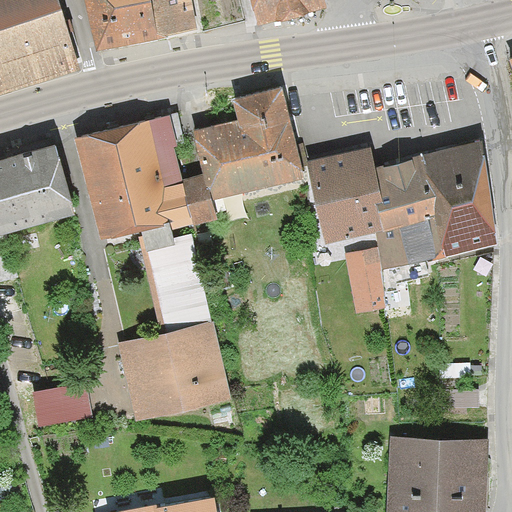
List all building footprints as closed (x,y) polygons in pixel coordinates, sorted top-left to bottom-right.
[(62,0),(0,0),(0,94),(0,96),(85,68),(62,0)] [(88,0),(101,51),(199,31),(191,0),(88,0)] [(251,0),(258,26),(328,9),(325,0),(251,0)] [(235,99),(240,122),(197,131),(212,198),(306,178),(301,157),(287,88),(235,99)] [(177,115),(77,140),(103,246),(189,225),(214,219),(203,178),(183,183),(175,152),(186,149),(177,115)] [(371,148),(311,161),(329,243),(378,232),(386,270),(503,244),(482,145),(376,168),(371,148)] [(52,150),(0,162),(0,225),(66,209),(52,150)] [(212,315),(193,235),(140,248),(160,328),(212,315)] [(213,321),(120,343),(139,424),(232,402),(213,321)] [(88,384),(33,395),(39,428),(94,418),(88,384)] [(451,402),(480,401),(479,386),(451,386),(451,402)] [(486,511),(489,440),(393,437),(390,511),(486,511)] [(214,511),(213,500),(134,511),(214,511)]
